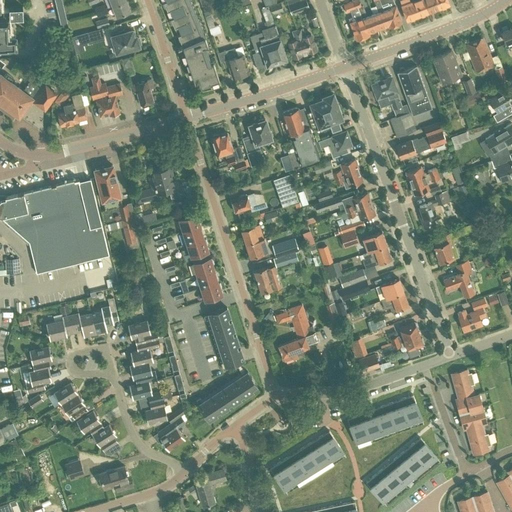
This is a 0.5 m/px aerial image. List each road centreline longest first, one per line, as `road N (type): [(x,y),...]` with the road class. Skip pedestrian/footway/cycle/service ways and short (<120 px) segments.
road 1 (residential): [(449,356),(344,68)]
road 2 (residential): [(185,118),(276,398)]
road 3 (residential): [(276,398),(334,392),(449,356)]
road 4 (tertiary): [(344,68),(507,0)]
road 5 (tertiary): [(185,118),(344,68)]
road 6 (residential): [(183,474),(135,441),(101,350),(90,351)]
road 7 (tertiary): [(36,156),(185,118)]
road 8 (residential): [(185,118),(146,0)]
